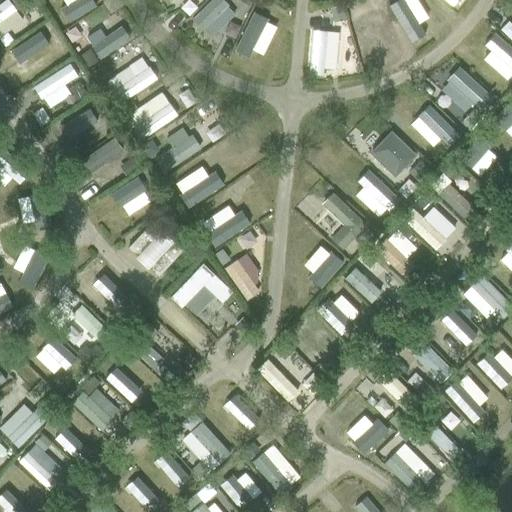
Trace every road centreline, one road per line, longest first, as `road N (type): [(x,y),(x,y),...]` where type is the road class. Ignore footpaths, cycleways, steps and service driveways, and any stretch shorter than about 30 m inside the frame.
road 1 (unknown): [(291,423),(316,416),(346,388),(511,208)]
road 2 (unknown): [(511,434),(438,506),(406,507)]
